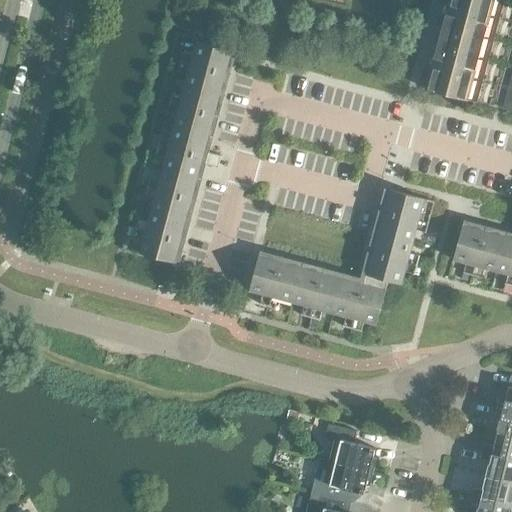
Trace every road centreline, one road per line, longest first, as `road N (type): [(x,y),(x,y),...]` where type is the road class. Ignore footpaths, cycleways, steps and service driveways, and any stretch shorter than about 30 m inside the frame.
road 1 (tertiary): [(407,379),(371,392),(340,391),(191,352)]
road 2 (tertiary): [(191,352),(0,297)]
road 3 (residential): [(419,511),(430,437),(407,379)]
